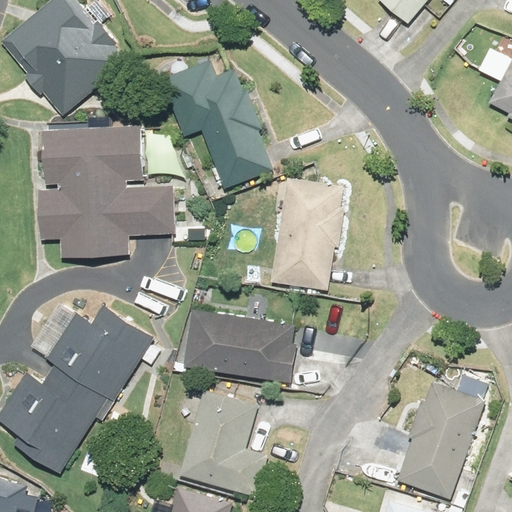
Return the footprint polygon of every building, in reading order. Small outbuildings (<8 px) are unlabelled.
[(87,0),(51,0),(7,33),(69,115),(136,64),(87,0)] [(417,0),(383,0),(404,17),(417,0)] [(511,49),(487,97),(511,109),(511,49)] [(167,78),(189,135),(207,128),(229,182),(280,162),(242,67),(223,74),(217,59),(167,78)] [(64,241),(66,262),(138,258),(137,237),(189,234),(186,182),(152,184),(149,129),(56,134),(60,192),(47,193),(50,242),(64,241)] [(344,177),(285,169),(271,275),(330,283),(344,177)] [(294,319),(192,299),(180,362),(282,382),(294,319)] [(67,307),(2,418),(25,431),(16,446),(59,471),(105,392),(120,400),(159,333),(105,302),(93,322),(67,307)] [(448,492),(485,377),(460,369),(456,381),(427,372),(395,475),(448,492)] [(257,398),(203,381),(177,467),(259,492),(273,447),(244,439),(257,398)] [(0,511),(30,511),(36,491),(0,481),(0,511)] [(233,511),(236,500),(181,486),(174,511),(233,511)] [(439,511),(440,511),(384,497),(380,511),(439,511)]
